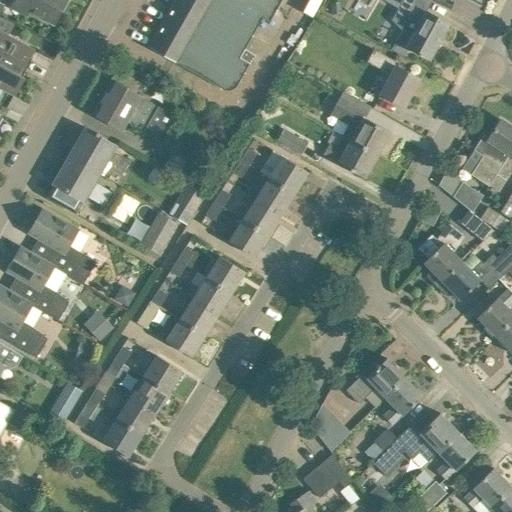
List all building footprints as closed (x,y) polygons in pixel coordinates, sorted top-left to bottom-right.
[(14,0),(13,2),(54,24),(66,0),(14,0)] [(176,0),(150,47),(223,89),(225,89),(227,90),(229,90),(231,89),(233,89),(235,87),(236,86),(237,85),(255,54),(244,48),(262,17),(269,21),(281,0),(176,0)] [(312,14),(318,0),(309,0),(304,11),(312,14)] [(384,0),(398,8),(391,20),(401,30),(391,49),(403,56),(408,46),(419,52),(418,54),(422,56),(423,55),(430,58),(448,24),(422,10),(428,0),(429,0),(432,1),(432,0),(431,0),(384,0)] [(33,49),(16,40),(0,31),(0,86),(15,95),(25,77),(19,74),(22,67),(24,68),(35,49),(34,48),(33,49)] [(399,63),(381,53),(373,48),(366,61),(390,74),(380,94),(403,107),(419,79),(397,67),(399,63)] [(140,96),(130,90),(113,80),(94,113),(121,129),(126,121),(163,142),(177,118),(140,97),(140,96)] [(356,127),(349,139),(378,154),(390,132),(364,117),(370,106),(343,92),(331,115),(356,127)] [(489,186),(511,149),(511,126),(500,120),(489,138),(484,135),(474,149),(488,158),(484,164),(480,161),(471,174),(489,186)] [(106,166),(121,174),(129,161),(114,152),(117,147),(98,136),(99,134),(97,132),(96,134),(86,128),(70,156),(101,174),(106,166)] [(307,144),(283,130),(277,139),(302,153),(307,144)] [(378,154),(349,139),(343,151),(329,144),(323,154),(338,162),(337,163),(365,178),(378,154)] [(248,147),(240,160),(249,165),(256,153),(248,147)] [(511,149),(489,186),(498,191),(511,171),(511,149)] [(269,178),(294,194),(308,172),(283,156),(282,156),(272,150),(259,171),(269,178)] [(46,197),(75,213),(82,202),(85,203),(88,197),(103,205),(111,192),(96,183),(101,174),(70,156),(46,197)] [(190,158),(180,176),(202,188),(209,176),(195,168),(198,163),(190,158)] [(240,160),(233,172),(241,177),(249,165),(240,160)] [(261,190),(256,198),(281,214),(294,194),(269,178),(261,190)] [(453,196),(470,210),(471,212),(482,195),(462,182),(453,196)] [(176,202),(180,204),(173,215),(187,224),(190,219),(205,195),(187,184),(176,202)] [(221,190),(214,202),(222,207),(230,195),(221,190)] [(511,192),(500,212),(511,219),(511,217),(511,192)] [(256,198),(242,219),(268,235),(281,214),(256,198)] [(214,202),(206,214),(215,219),(222,207),(214,202)] [(34,224),(29,232),(49,244),(41,258),(54,266),(84,283),(97,261),(69,245),(79,228),(43,208),(40,212),(38,211),(31,222),(34,224)] [(470,210),(459,222),(482,241),(494,230),(471,212),(470,210)] [(159,256),(179,223),(158,211),(139,243),(159,256)] [(242,219),(229,241),(254,257),(268,235),(242,219)] [(432,234),(418,248),(428,258),(423,262),(431,270),(428,273),(427,277),(437,286),(462,261),(453,252),(461,242),(457,238),(462,233),(448,223),(435,238),(432,234)] [(511,245),(511,244),(496,259),(508,271),(511,266),(511,245)] [(9,290),(32,304),(58,320),(70,299),(44,283),(54,266),(41,258),(21,246),(18,250),(16,249),(10,260),(12,261),(7,270),(17,276),(9,290)] [(185,247),(177,259),(186,265),(193,253),(185,247)] [(205,277),(231,293),(245,271),(219,255),(205,277)] [(177,259),(170,271),(178,277),(186,265),(177,259)] [(437,286),(446,295),(450,295),(453,292),(460,300),(480,280),(479,279),(489,269),(481,261),(471,271),(462,261),(437,286)] [(192,298),(218,314),(231,293),(205,277),(199,287),(190,281),(183,292),(192,298)] [(22,321),(32,304),(9,290),(0,284),(0,336),(36,357),(49,336),(22,321)] [(158,288),(149,303),(158,309),(167,294),(158,288)] [(477,317),(495,335),(511,319),(511,312),(507,306),(511,301),(511,292),(508,289),(498,298),(497,297),(477,317)] [(192,298),(179,319),(205,335),(218,314),(192,298)] [(149,303),(136,322),(145,328),(158,309),(149,303)] [(83,322),(100,339),(113,326),(96,309),(83,322)] [(205,335),(179,319),(171,314),(158,335),(191,356),(205,335)] [(511,319),(495,335),(511,352),(511,319)] [(0,370),(5,369),(16,366),(23,355),(0,341),(0,370)] [(122,346),(114,358),(123,363),(131,351),(122,346)] [(475,360),(488,376),(503,363),(490,347),(475,360)] [(143,376),(168,392),(182,371),(157,355),(143,376)] [(114,358),(106,371),(115,376),(123,363),(114,358)] [(346,390),(359,403),(375,388),(384,397),(405,377),(387,358),(367,377),(363,373),(346,390)] [(124,393),(155,413),(168,392),(143,376),(137,386),(131,382),(124,393)] [(384,397),(392,406),(383,415),(392,425),(423,395),(405,377),(384,397)] [(50,411),(64,420),(83,389),(68,381),(50,411)] [(94,389),(87,400),(96,406),(103,395),(94,389)] [(124,406),(117,418),(142,434),(155,413),(124,393),(118,402),(124,406)] [(87,400),(79,413),(88,419),(96,406),(87,400)] [(307,428),(337,446),(350,424),(320,406),(307,428)] [(404,451),(412,459),(419,452),(427,461),(438,451),(458,431),(440,412),(419,433),(421,434),(404,451)] [(142,434),(117,418),(110,428),(103,424),(96,435),(128,456),(142,434)] [(386,428),(373,441),(374,442),(383,451),(390,444),(396,438),(386,428)] [(446,461),(437,471),(445,479),(455,470),(455,471),(477,450),(458,431),(438,451),(447,461),(446,461)] [(372,461),(386,476),(404,458),(390,444),(372,461)] [(331,455),(323,462),(339,481),(344,487),(353,480),(344,470),(331,455)] [(339,481),(323,462),(303,478),(320,498),(339,481)] [(482,497),(491,506),(511,486),(493,467),(473,487),(474,488),(464,498),(472,507),(482,497)] [(415,500),(427,511),(446,492),(435,481),(415,500)] [(511,511),(511,486),(491,506),(485,511),(511,511)] [(296,511),(295,511),(315,511),(311,505),(316,501),(309,491),(291,503),(296,511)]
